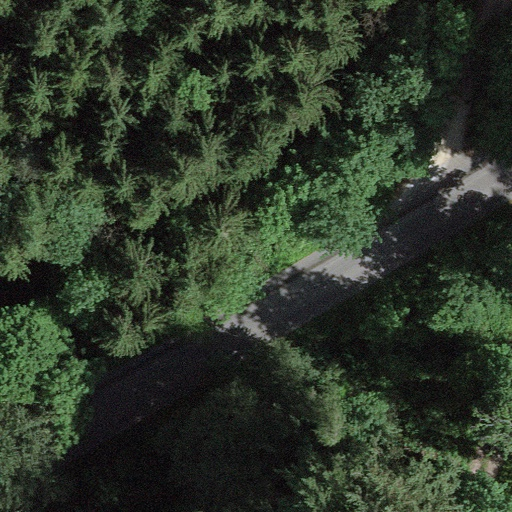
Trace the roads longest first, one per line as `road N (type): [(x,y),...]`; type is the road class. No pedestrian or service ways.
road 1 (tertiary): [(511,169),(0,464)]
road 2 (track): [(435,211),(509,0)]
road 3 (track): [(464,511),(511,361)]
